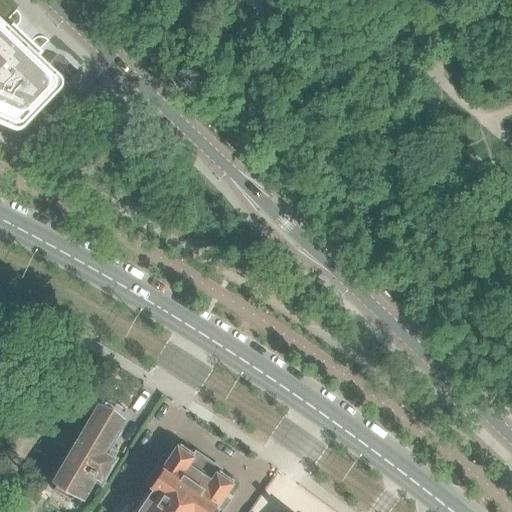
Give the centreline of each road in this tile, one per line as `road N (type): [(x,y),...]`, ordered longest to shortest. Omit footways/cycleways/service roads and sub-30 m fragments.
road 1 (residential): [(511,437),(50,0)]
road 2 (secondary): [(450,511),(247,357),(0,218)]
road 3 (unknown): [(511,184),(304,37),(231,0)]
